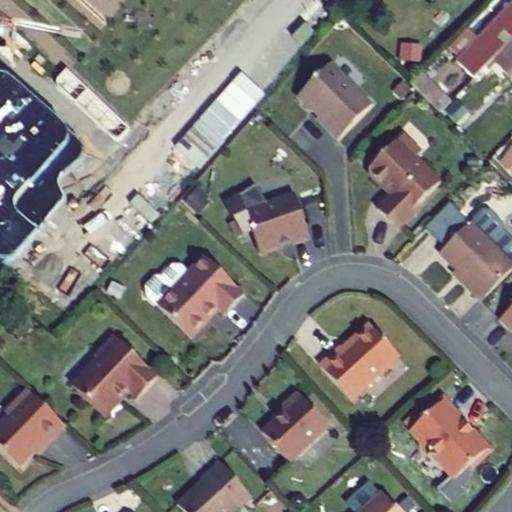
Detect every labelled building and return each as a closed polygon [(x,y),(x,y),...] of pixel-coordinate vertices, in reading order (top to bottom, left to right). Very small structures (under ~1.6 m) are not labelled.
[(511,41),(511,4),(477,40),(467,30),(448,49),(459,60),(456,63),(473,81),(486,68),(500,53),(511,41)] [(511,41),(500,53),(511,65),(511,41)] [(509,79),(511,75),(511,65),(500,53),(486,68),(488,71),(494,65),(509,79)] [(317,121),(338,142),(372,107),(330,65),(297,99),(310,113),(312,113),(319,119),(317,121)] [(130,131),(64,68),(56,77),(56,80),(57,86),(96,123),(106,132),(116,142),(120,140),(130,131)] [(80,144),(0,71),(0,264),(6,268),(11,266),(36,232),(64,198),(56,187),(60,174),(81,155),(83,147),(80,144)] [(439,115),(450,103),(421,74),(410,86),(439,115)] [(401,101),(410,91),(402,84),(394,94),(401,101)] [(466,115),(455,104),(446,113),(457,125),(466,115)] [(420,154),(403,137),(370,170),(370,176),(391,198),(377,211),(398,232),(420,210),(417,207),(440,185),(415,159),(420,154)] [(478,168),(478,160),(469,160),(469,168),(478,168)] [(292,245),(310,239),(295,196),(267,205),(256,188),(232,204),(229,214),(242,237),(251,234),(258,254),(292,242),(292,245)] [(208,200),(197,189),(185,203),(197,213),(208,200)] [(511,262),(511,245),(485,221),(476,230),(511,262)] [(480,303),(511,270),(511,266),(469,225),(439,255),(471,287),(468,291),(480,303)] [(244,297),(204,259),(188,275),(180,268),(174,268),(163,280),(156,280),(146,290),(143,290),(143,298),(146,298),(190,340),(218,312),(224,318),(244,297)] [(121,271),(117,280),(124,283),(128,274),(121,271)] [(110,296),(119,300),(124,287),(115,283),(110,296)] [(511,308),(499,322),(510,333),(511,331),(511,308)] [(0,337),(9,346),(19,336),(9,325),(0,333),(0,337)] [(320,368),(350,402),(399,358),(369,326),(350,343),(352,345),(344,353),(340,350),(320,368)] [(71,388),(104,419),(121,401),(119,399),(128,391),(137,400),(157,379),(131,355),(122,347),(114,339),(94,359),(97,361),(71,388)] [(122,347),(131,355),(133,352),(125,344),(122,347)] [(45,448),(64,428),(27,392),(5,415),(8,418),(0,425),(0,449),(19,468),(41,445),(45,448)] [(262,435),(290,464),(329,428),(298,395),(283,408),(287,412),(262,435)] [(471,470),(484,458),(485,445),(472,431),(471,432),(446,405),(438,405),(422,419),(423,421),(410,432),(420,443),(419,449),(427,458),(433,458),(453,480),(440,492),(450,504),(465,491),(462,487),(470,480),(471,470)] [(202,483),(177,506),(182,511),(237,511),(251,499),(219,464),(200,481),(202,483)] [(398,511),(382,494),(362,511),(398,511)]
